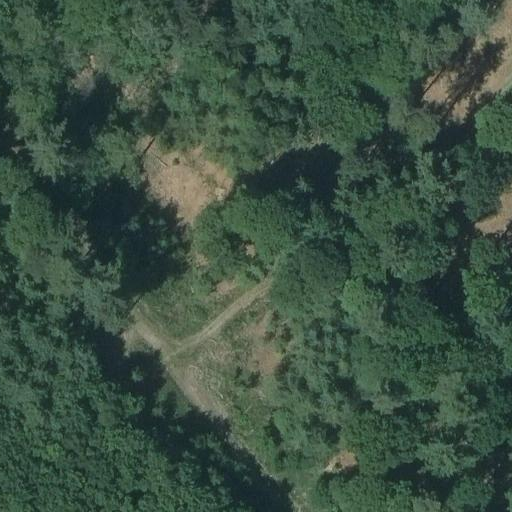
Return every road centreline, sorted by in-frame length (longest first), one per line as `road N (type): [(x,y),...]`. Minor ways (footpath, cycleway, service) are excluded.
road 1 (track): [(0,134),(137,324),(97,394),(0,474)]
road 2 (track): [(137,324),(280,511)]
